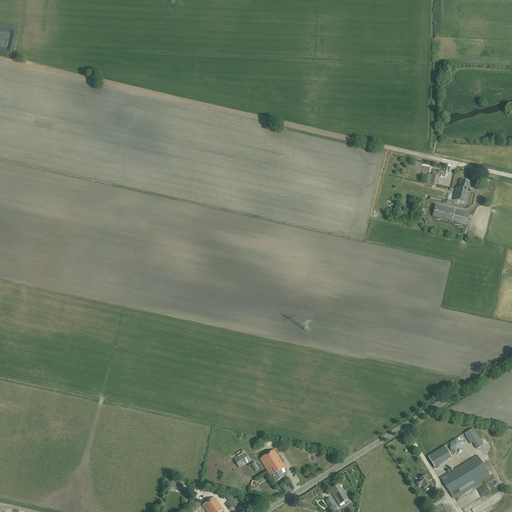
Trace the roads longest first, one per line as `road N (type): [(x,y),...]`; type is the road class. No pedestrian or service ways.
road 1 (track): [(441,159),(0,58)]
road 2 (tertiary): [(265,511),(511,359)]
road 3 (track): [(476,380),(289,332)]
